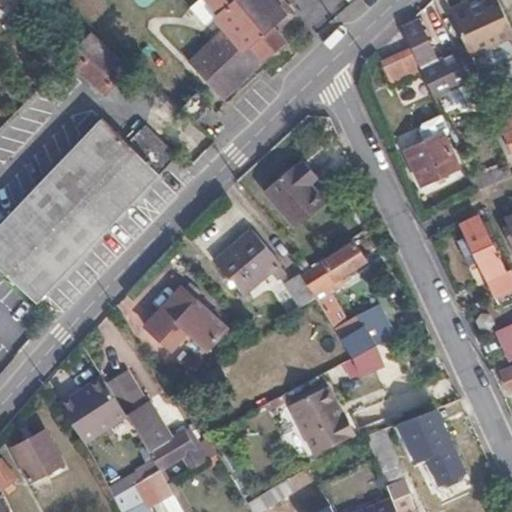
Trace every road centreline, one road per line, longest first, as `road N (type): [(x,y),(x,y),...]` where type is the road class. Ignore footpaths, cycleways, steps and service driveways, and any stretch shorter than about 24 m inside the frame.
road 1 (unclassified): [(330,62),(0,412)]
road 2 (residential): [(330,62),(511,459)]
